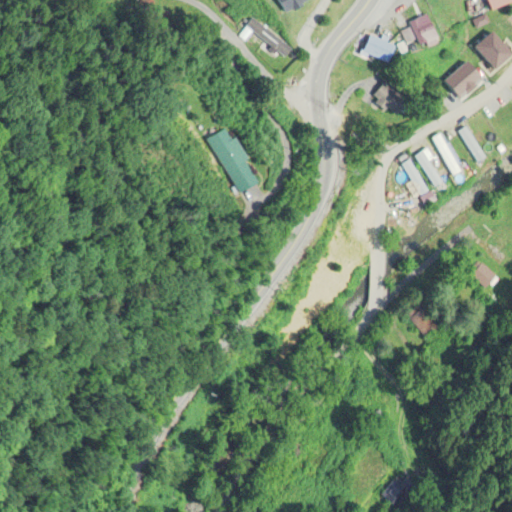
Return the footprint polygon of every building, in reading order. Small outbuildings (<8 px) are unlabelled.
[(484,0),(511,0),(489,10),(484,0)] [(163,22),(185,31),(194,11),(172,1),(163,22)] [(428,13),(439,35),(421,43),(419,39),(408,44),(402,30),(411,26),(409,21),(428,13)] [(502,37),(511,32),(511,18),(511,15),(495,22),(502,37)] [(290,50),(252,19),(245,27),(283,59),(290,50)] [(468,44),(484,27),(508,51),(492,67),(468,44)] [(387,66),(398,52),(374,35),(364,49),(387,66)] [(373,93),(378,98),(375,101),(385,110),(387,107),(398,117),(410,104),(385,81),(373,93)] [(466,125),(484,156),(474,162),(456,131),(466,125)] [(228,126),(235,137),(240,133),(255,155),(251,158),(264,176),(248,187),(213,136),(228,126)] [(439,131),(461,169),(452,174),(430,136),(439,131)] [(422,148),(443,179),(434,184),(414,154),(422,148)] [(408,158),(427,188),(419,193),(400,163),(408,158)] [(362,217),(370,206),(356,197),(348,208),(362,217)]
